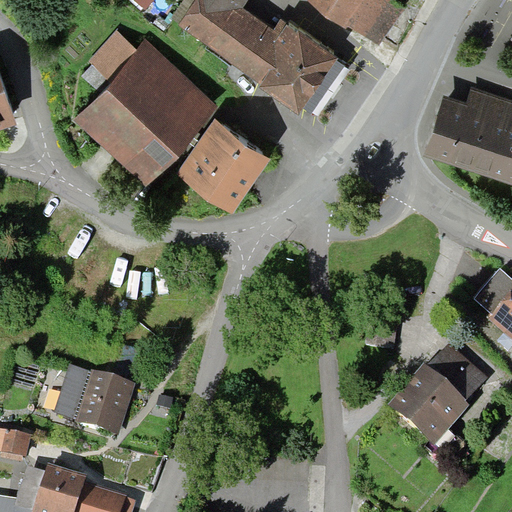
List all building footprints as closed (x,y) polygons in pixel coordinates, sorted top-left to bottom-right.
[(126,0),(139,13),(152,0),(126,0)] [(184,0),(172,18),(265,83),(262,87),(298,112),(303,106),(311,112),(343,66),(333,60),(335,57),(282,20),(275,30),(243,8),(249,0),(184,0)] [(403,6),(394,0),(311,0),(345,25),(349,21),(377,41),(403,6)] [(136,47),(115,29),(86,61),(107,80),(72,120),(141,182),(214,101),(144,38),(136,47)] [(0,70),(0,130),(18,124),(0,70)] [(466,103),(444,96),(425,155),(511,183),(511,103),(470,91),(466,103)] [(233,209),(270,155),(216,118),(179,172),(233,209)] [(511,280),(501,271),(475,301),(493,316),(489,321),(511,341),(511,280)] [(399,311),(370,308),(365,348),(395,352),(399,311)] [(468,407),(462,402),(483,378),(446,345),(425,369),(422,367),(386,408),(431,448),(468,407)] [(134,384),(71,365),(56,414),(119,434),(134,384)] [(174,397),(160,394),(158,404),(172,407),(174,397)] [(31,434),(0,428),(0,449),(3,450),(2,456),(21,459),(22,455),(27,456),(31,434)] [(133,511),(137,501),(84,485),(87,476),(49,464),(46,473),(27,467),(17,499),(0,496),(0,511),(133,511)]
